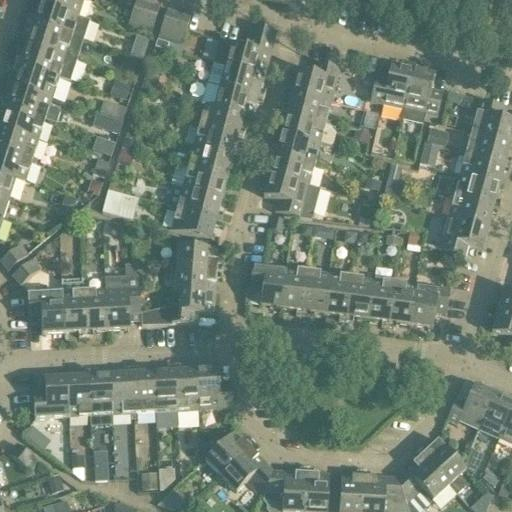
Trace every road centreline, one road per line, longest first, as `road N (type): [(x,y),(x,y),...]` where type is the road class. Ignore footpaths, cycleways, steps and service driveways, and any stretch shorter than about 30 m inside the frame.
road 1 (residential): [(458,361),(434,427),(390,464),(335,463),(282,457),(242,411),(233,354)]
road 2 (residential): [(233,330),(237,235),(299,27)]
road 3 (residential): [(233,354),(1,366)]
road 4 (residential): [(458,361),(233,330)]
road 5 (residential): [(511,75),(299,27)]
road 6 (residential): [(458,361),(511,185)]
